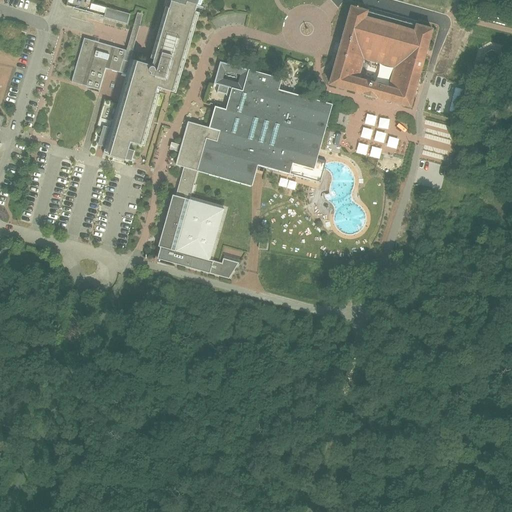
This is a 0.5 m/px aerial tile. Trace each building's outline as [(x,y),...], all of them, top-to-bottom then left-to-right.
[(171,0),(151,70),(135,65),(138,54),(82,38),(70,81),(102,90),(122,96),(109,141),(132,147),(144,151),(152,123),(161,91),(163,92),(175,95),(202,0),(171,0)] [(368,6),(348,1),(337,43),(326,83),(411,106),(432,26),(415,21),(413,28),(380,19),(366,16),(368,6)] [(495,36),(489,35),(483,36),(478,40),(474,44),(472,50),(472,56),(473,62),(477,66),(482,70),(488,71),(493,71),(499,69),(503,65),(507,60),(508,54),(507,49),(505,43),(500,39),(495,36)] [(255,167),(288,176),(319,184),(321,175),(323,168),(324,163),(316,161),(321,144),(330,108),(277,94),(280,82),(217,65),(208,100),(227,105),(225,113),(212,109),(207,130),(186,125),(180,150),(175,168),(182,170),(198,174),(250,188),(255,167)] [(132,147),(109,141),(104,157),(127,164),(132,147)] [(191,203),(198,174),(182,170),(159,254),(157,261),(161,262),(167,264),(183,268),(206,274),(231,281),(238,270),(242,265),(225,260),(223,265),(214,263),(227,213),(191,203)]
